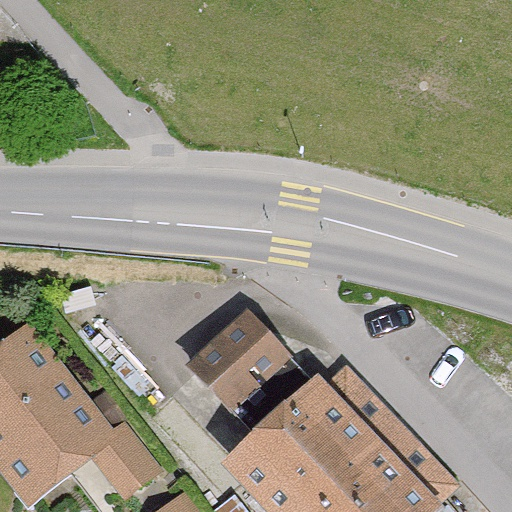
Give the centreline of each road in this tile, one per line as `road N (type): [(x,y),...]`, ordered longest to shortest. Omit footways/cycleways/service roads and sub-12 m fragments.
road 1 (secondary): [(0,202),(295,226),(511,277)]
road 2 (residential): [(344,337),(511,510)]
